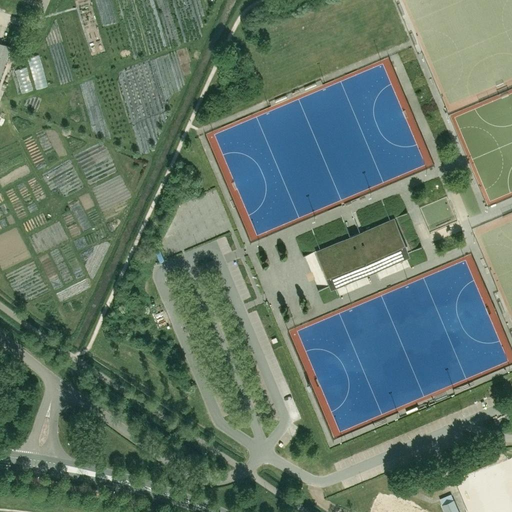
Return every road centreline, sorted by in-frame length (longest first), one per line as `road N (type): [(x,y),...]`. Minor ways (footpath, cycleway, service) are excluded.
road 1 (unclassified): [(262,454),(230,479),(200,481),(60,385)]
road 2 (secondary): [(213,511),(134,484),(33,463)]
